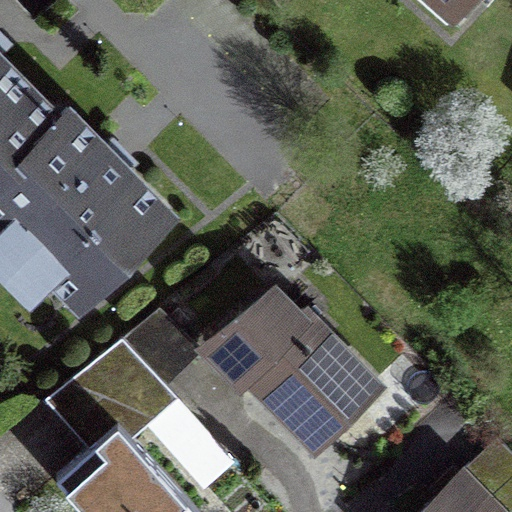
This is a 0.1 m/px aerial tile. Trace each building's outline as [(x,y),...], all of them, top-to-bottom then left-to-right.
[(0,172),(59,113),(0,55),(0,48),(0,172)] [(59,113),(0,172),(0,209),(6,216),(0,222),(0,258),(30,288),(53,265),(79,291),(165,205),(66,107),(59,113)] [(270,288),(208,340),(243,374),(246,371),(293,418),(295,416),(317,438),(347,409),(345,407),(371,381),(350,361),(354,357),(302,305),(294,313),(270,288)] [(159,306),(122,333),(165,381),(200,349),(159,306)] [(61,382),(104,429),(117,418),(131,434),(178,395),(165,381),(122,333),(61,382)] [(104,429),(57,472),(92,511),(201,511),(131,434),(117,418),(104,429)] [(511,511),(511,448),(497,434),(416,511),(511,511)]
